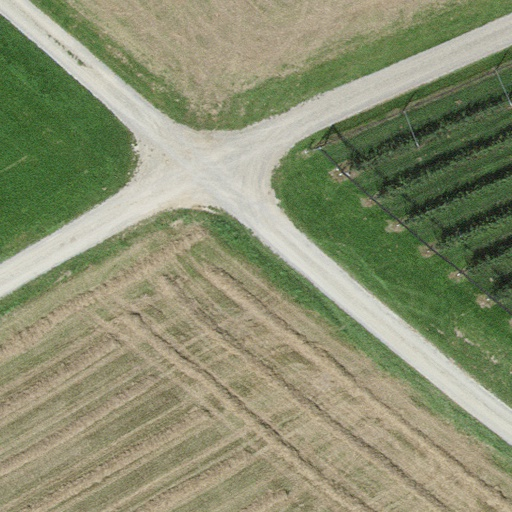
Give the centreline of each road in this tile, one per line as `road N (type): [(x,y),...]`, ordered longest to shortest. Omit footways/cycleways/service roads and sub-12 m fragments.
road 1 (track): [(9,0),(511,433)]
road 2 (track): [(511,29),(204,165),(0,284)]
